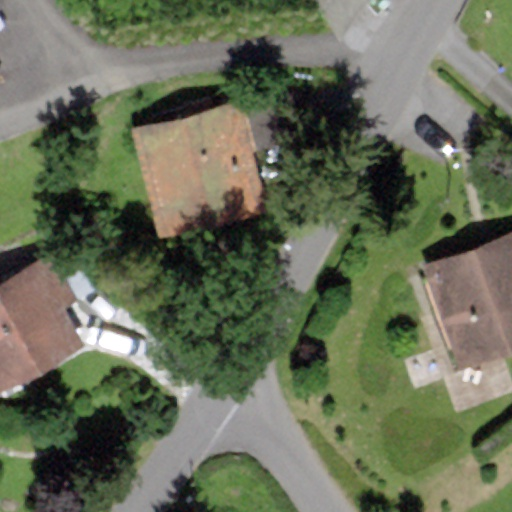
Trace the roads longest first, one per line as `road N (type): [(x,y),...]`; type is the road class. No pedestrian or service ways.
road 1 (residential): [(404,73),(385,59),(336,48),(100,65),(61,38),(33,0)]
road 2 (residential): [(227,389),(404,73)]
road 3 (residential): [(329,511),(271,429),(227,389)]
road 4 (residential): [(139,511),(227,389)]
